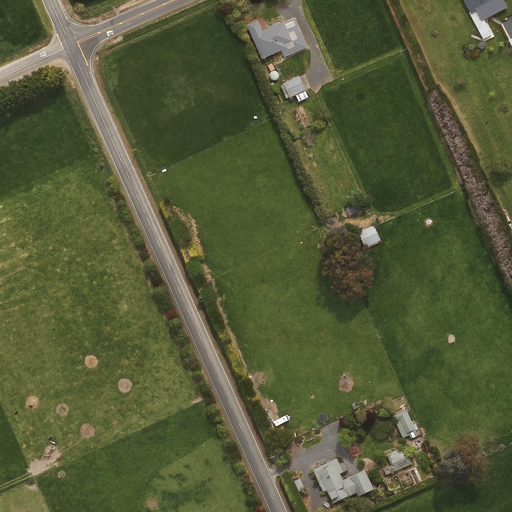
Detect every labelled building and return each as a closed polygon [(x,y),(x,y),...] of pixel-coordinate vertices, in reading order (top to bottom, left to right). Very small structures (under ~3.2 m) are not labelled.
[(464,0),(483,38),(492,34),(484,17),(492,14),(490,10),(498,6),(495,1),(497,0),(464,0)] [(307,47),(294,17),(262,31),(257,20),(246,25),(262,59),(281,50),(284,57),(307,47)] [(308,97),(298,76),(281,83),(287,98),(295,94),(299,101),(308,97)] [(380,240),(374,225),(358,232),(365,247),(380,240)] [(418,436),(406,409),(393,415),(403,437),(410,434),(412,438),(418,436)] [(411,463),(404,448),(388,456),(395,471),(411,463)] [(360,471),(353,456),(339,463),(337,459),(313,470),(324,492),(327,491),(332,502),(356,492),(358,495),(374,488),(365,469),(360,471)]
